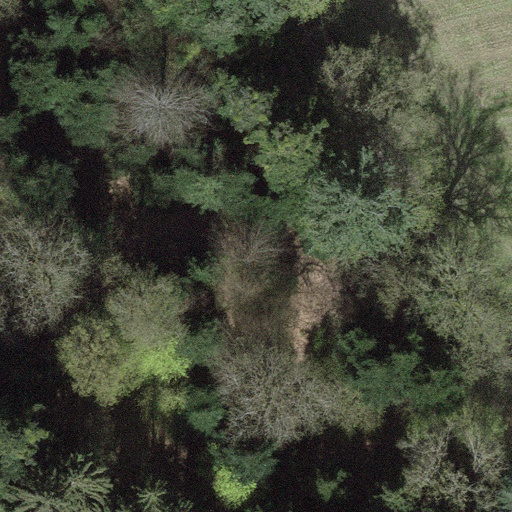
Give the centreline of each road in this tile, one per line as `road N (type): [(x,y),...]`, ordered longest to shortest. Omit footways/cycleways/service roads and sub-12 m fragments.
road 1 (track): [(315,0),(511,345)]
road 2 (track): [(253,511),(402,148)]
